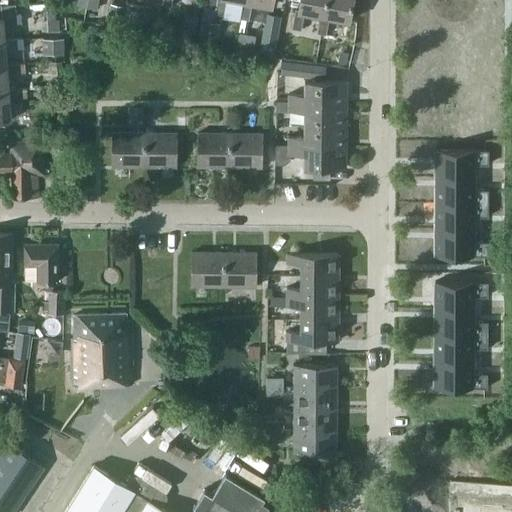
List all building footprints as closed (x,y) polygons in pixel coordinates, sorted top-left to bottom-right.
[(87,0),(86,6),(96,8),(97,0),(87,0)] [(206,0),(204,20),(220,22),(221,15),(214,13),(216,0),(206,0)] [(225,0),(240,0),(242,0),(246,1),(245,0),(216,0),(214,13),(221,15),(223,15),(225,0)] [(245,0),(246,1),(242,0),(239,18),(248,20),(251,2),(271,6),(271,0),(245,0)] [(304,12),(319,15),(323,16),(325,0),(299,0),(298,10),(295,9),(291,28),(300,30),(304,12)] [(325,0),(323,16),(319,15),(316,33),(325,34),(328,17),(348,20),(352,0),(325,0)] [(464,0),(464,54),(494,54),(494,0),(464,0)] [(147,28),(151,6),(126,2),(122,23),(147,28)] [(1,14),(16,13),(15,3),(1,4),(1,14)] [(111,3),(107,23),(118,25),(122,5),(111,3)] [(59,18),(55,19),(55,7),(46,8),(47,31),(59,30),(59,18)] [(0,43),(5,43),(4,39),(3,24),(21,22),(20,13),(16,13),(1,14),(2,17),(0,17),(0,43)] [(274,54),(280,16),(266,13),(259,51),(274,54)] [(185,17),(181,39),(197,42),(201,20),(185,17)] [(200,42),(217,44),(220,22),(204,20),(200,42)] [(42,54),(64,53),(63,37),(42,38),(42,54)] [(0,68),(7,68),(6,64),(5,48),(23,47),(22,38),(4,39),(5,43),(0,43),(0,68)] [(345,65),(348,52),(339,50),(336,62),(345,65)] [(60,59),(51,60),(53,73),(62,72),(60,59)] [(280,73),(324,78),(325,63),(282,59),(280,73)] [(6,64),(7,68),(0,68),(0,93),(9,93),(8,89),(7,73),(25,72),(24,62),(6,64)] [(483,110),(484,79),(417,79),(417,109),(483,110)] [(289,93),(288,102),(345,102),(345,80),(304,80),(304,93),(289,93)] [(9,93),(0,93),(0,118),(11,118),(9,98),(27,96),(26,87),(8,89),(9,93)] [(304,111),(304,123),(345,124),(345,102),(288,102),(288,110),(304,111)] [(176,131),(185,131),(185,117),(176,117),(176,131)] [(288,136),(288,144),(345,145),(345,124),(304,123),(304,136),(288,136)] [(111,165),(144,166),(144,132),(111,132),(111,165)] [(144,132),(144,166),(176,166),(177,132),(144,132)] [(196,166),(229,166),(230,132),(197,132),(196,166)] [(262,133),(230,132),(229,166),(262,166),(262,133)] [(0,152),(0,172),(11,172),(12,198),(39,197),(39,196),(38,196),(37,175),(43,174),(41,139),(9,140),(10,152),(0,152)] [(290,153),(304,153),(303,167),(312,167),(329,167),(344,167),(345,145),(288,144),(275,145),(275,164),(284,164),(290,159),(290,153)] [(433,150),(433,176),(471,176),(471,164),(485,164),(485,149),(433,150)] [(329,179),(329,167),(312,167),(312,179),(329,179)] [(433,176),(433,202),(485,202),(485,189),(471,189),(471,176),(433,176)] [(433,202),(433,228),(471,228),(471,216),(485,216),(485,202),(433,202)] [(433,228),(433,255),(485,255),(485,241),(471,241),(471,228),(433,228)] [(0,308),(13,310),(14,273),(11,273),(12,232),(0,231),(0,308)] [(36,281),(57,281),(58,244),(25,244),(25,265),(25,280),(36,281)] [(190,285),(223,285),(224,252),(191,251),(190,285)] [(224,252),(223,285),(256,286),(256,252),(224,252)] [(301,262),(301,274),(338,275),(338,253),(300,252),(300,253),(286,253),(286,262),(301,262)] [(280,274),(280,266),(268,265),(268,273),(280,274)] [(338,296),(338,275),(301,274),(301,287),(286,287),(286,296),(338,296)] [(433,281),(433,308),(472,308),(472,296),(485,296),(485,281),(433,281)] [(47,312),(64,312),(65,290),(48,289),(47,312)] [(301,305),(300,318),(338,318),(338,296),(286,296),(286,305),(301,305)] [(433,308),(433,334),(485,334),(485,320),(472,320),(472,308),(433,308)] [(74,338),(72,338),(73,384),(133,383),(131,337),(131,320),(126,320),(125,312),(73,314),(74,338)] [(338,318),(300,318),(300,330),(286,330),(286,339),(300,339),(300,340),(305,340),(337,340),(338,318)] [(13,355),(27,357),(30,333),(16,331),(13,355)] [(433,334),(433,360),(471,360),(471,348),(485,348),(485,334),(433,334)] [(305,353),(305,340),(300,340),(300,339),(286,339),(286,353),(305,353)] [(8,356),(4,382),(4,384),(21,386),(24,359),(8,356)] [(433,360),(433,387),(485,387),(485,372),(471,372),(471,360),(433,360)] [(293,364),(293,385),(337,385),(337,364),(293,364)] [(266,377),(266,385),(283,385),(283,377),(266,377)] [(283,385),(266,385),(266,394),(283,394),(283,385)] [(293,385),(293,407),(337,407),(337,385),(293,385)] [(337,429),(337,407),(293,407),(293,429),(337,429)] [(266,420),(266,429),(283,429),(283,420),(266,420)] [(283,429),(266,429),(266,438),(283,438),(283,429)] [(337,429),(293,429),(293,451),(337,451),(337,429)] [(3,447),(0,451),(0,510),(2,511),(12,511),(43,466),(7,441),(3,447)] [(132,476),(126,485),(94,465),(64,511),(169,511),(160,506),(166,497),(164,492),(137,475),(132,476)] [(211,493),(203,488),(193,505),(201,510),(199,511),(254,511),(255,510),(257,511),(264,511),(269,504),(262,500),(264,496),(224,472),(211,493)]
